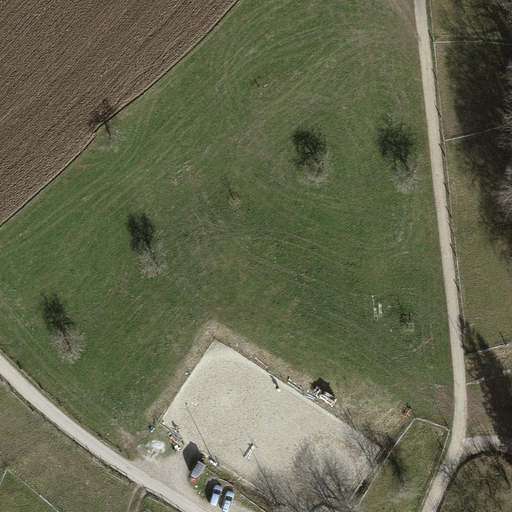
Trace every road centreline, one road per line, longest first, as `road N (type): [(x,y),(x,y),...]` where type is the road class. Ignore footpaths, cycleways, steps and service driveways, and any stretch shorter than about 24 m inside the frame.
road 1 (track): [(425,511),(457,415),(419,0)]
road 2 (track): [(0,361),(98,451),(195,511)]
